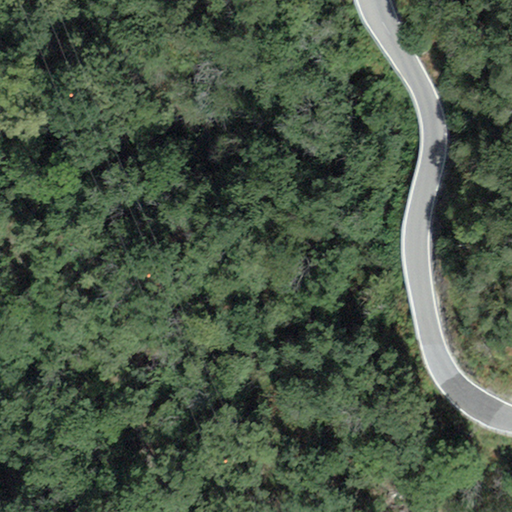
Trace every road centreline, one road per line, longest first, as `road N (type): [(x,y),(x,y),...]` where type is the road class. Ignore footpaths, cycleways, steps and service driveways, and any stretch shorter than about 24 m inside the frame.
road 1 (tertiary): [(511,419),(470,401),(432,348),(414,251),(431,155),(429,111),(373,0)]
road 2 (track): [(164,511),(104,342),(24,235),(0,87)]
